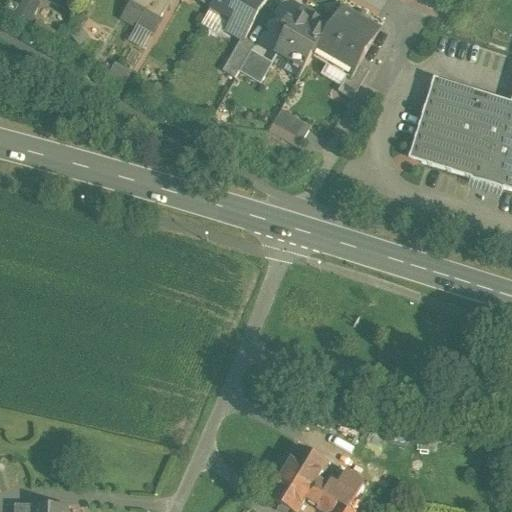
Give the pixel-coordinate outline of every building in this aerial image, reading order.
[(37,21),(44,1),(41,0),(25,0),(21,15),(37,21)] [(135,0),(132,6),(145,13),(152,0),(135,0)] [(152,0),(145,13),(160,22),(172,0),(152,0)] [(197,0),(212,9),(217,0),(197,0)] [(267,0),(217,0),(212,9),(232,20),(226,31),(243,40),(244,41),(267,0)] [(343,11),(341,10),(331,27),(313,58),(330,68),(333,62),(354,74),(355,74),(357,71),(360,66),(380,32),(366,24),(366,25),(342,12),(343,11)] [(331,27),(303,11),(295,25),(290,22),(281,38),(286,41),(278,54),(306,70),(313,58),(331,27)] [(242,40),(223,73),(236,80),(240,74),(252,53),(240,46),(243,40),(242,40)] [(273,65),(252,53),(240,74),(261,86),(273,65)] [(355,74),(354,74),(342,95),(339,93),(338,93),(353,102),(370,72),(360,66),(357,71),(355,74)] [(511,104),(440,82),(440,81),(435,80),(410,161),(472,180),(472,181),(488,186),(511,109),(511,104)] [(511,109),(488,186),(505,191),(511,192),(511,109)] [(311,129),(282,112),(274,126),(303,143),(311,129)] [(399,383),(339,375),(334,410),(358,415),(394,420),(396,404),(399,383)] [(419,408),(396,404),(394,420),(416,422),(419,408)] [(329,465),(301,449),(286,474),(324,497),(330,487),(319,481),(325,472),(329,465)] [(342,482),(325,472),(319,481),(330,487),(332,484),(339,488),(342,482)] [(324,497),(286,474),(270,500),(282,507),(279,511),(300,511),(307,501),(319,508),(317,510),(321,511),(333,511),(338,505),(324,497)] [(342,482),(339,488),(332,484),(330,487),(324,497),(338,505),(348,511),(365,486),(347,475),(342,482)]
